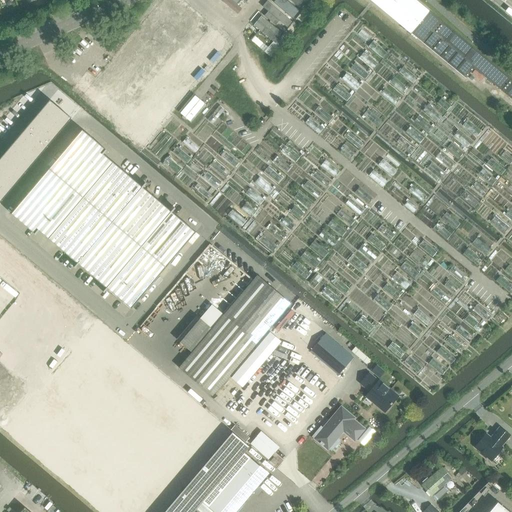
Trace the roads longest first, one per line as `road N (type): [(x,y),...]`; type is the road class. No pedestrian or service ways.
road 1 (unknown): [(218,14),(133,121),(41,35)]
road 2 (residential): [(331,511),(511,361)]
road 3 (unclassified): [(0,54),(116,0)]
